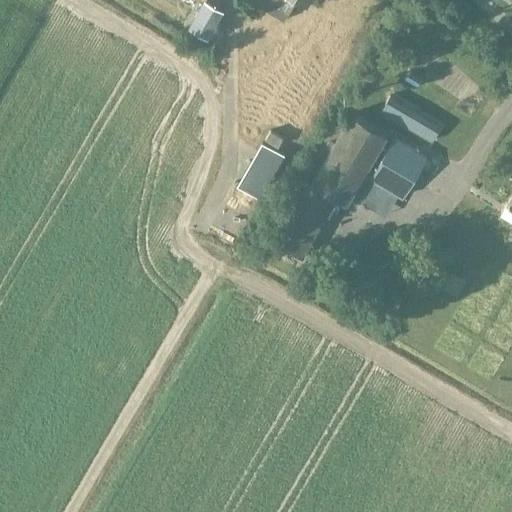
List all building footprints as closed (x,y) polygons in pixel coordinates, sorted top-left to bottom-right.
[(202,0),(205,1),(190,28),(206,37),(222,9),(206,0),(202,0)] [(307,0),(266,0),(261,8),(282,21),(294,0),(295,0),(305,5),(307,0)] [(299,177),(266,235),(302,257),(336,200),(336,198),(345,203),(386,133),(352,113),(311,184),(299,177)] [(403,197),(426,157),(392,138),(369,178),(403,197)] [(262,141),(237,184),(258,197),(283,153),(262,141)] [(511,189),(505,202),(508,204),(502,214),(511,219),(511,189)]
